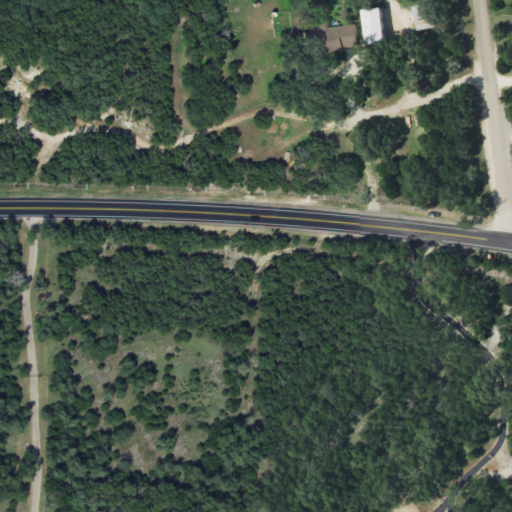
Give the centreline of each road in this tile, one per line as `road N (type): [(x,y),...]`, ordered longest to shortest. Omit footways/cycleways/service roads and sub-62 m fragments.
road 1 (secondary): [(0,209),(198,212),(511,244)]
road 2 (residential): [(511,236),(484,0)]
